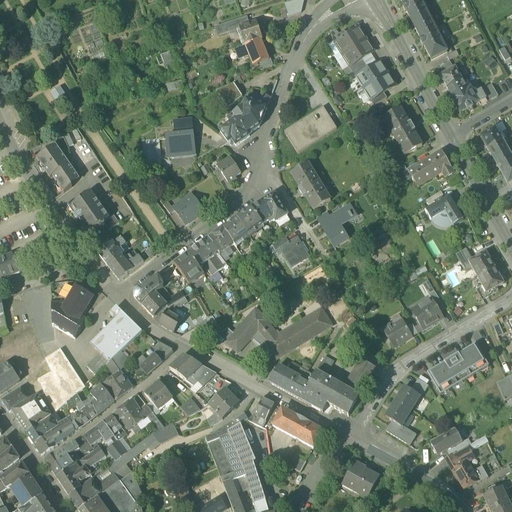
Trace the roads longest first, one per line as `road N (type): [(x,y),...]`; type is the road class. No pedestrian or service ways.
road 1 (residential): [(511,301),(418,357),(343,433)]
road 2 (residential): [(261,163),(253,191),(121,295)]
road 3 (residential): [(187,347),(33,464)]
road 4 (residential): [(187,347),(343,433)]
road 5 (residential): [(0,113),(91,264)]
road 6 (residential): [(465,511),(451,494),(343,433)]
road 7 (residential): [(291,69),(319,30),(344,15),(375,16),(396,37)]
road 8 (residential): [(511,246),(451,134)]
